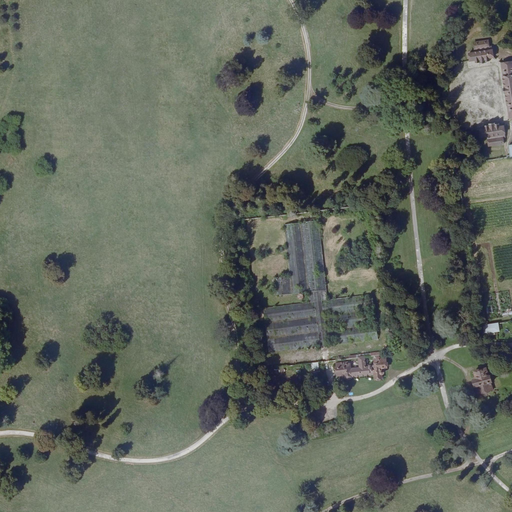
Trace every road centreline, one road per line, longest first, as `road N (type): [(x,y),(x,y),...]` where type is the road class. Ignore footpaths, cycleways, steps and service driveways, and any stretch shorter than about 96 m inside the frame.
road 1 (unclassified): [(0,434),(138,462),(169,458),(240,411),(369,396),(441,351),(511,347)]
road 2 (unclassified): [(511,451),(326,511)]
